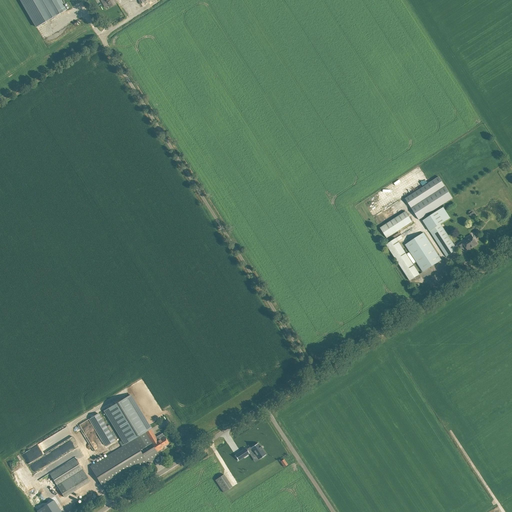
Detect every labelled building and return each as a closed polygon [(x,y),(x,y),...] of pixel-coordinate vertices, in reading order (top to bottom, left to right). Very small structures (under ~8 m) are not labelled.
[(20,0),(36,27),(65,10),(59,0),(20,0)] [(405,198),(419,220),(452,198),(438,176),(405,198)] [(455,246),(441,224),(450,218),(443,207),(423,220),(446,257),(459,248),(457,245),(455,246)] [(380,228),(387,238),(412,222),(405,211),(380,228)] [(405,245),(423,272),(441,260),(424,233),(405,245)] [(460,250),(463,248),(462,246),(464,245),(467,250),(477,244),(473,237),(465,242),(463,239),(460,241),(461,242),(457,245),(459,248),(460,250)] [(419,274),(396,238),(386,244),(410,280),(419,274)] [(101,460),(90,467),(101,485),(104,490),(152,460),(153,460),(159,456),(157,452),(145,432),(150,429),(130,395),(128,396),(112,406),(105,410),(126,445),(125,446),(101,460)] [(115,441),(98,413),(90,419),(106,446),(115,441)] [(90,431),(95,429),(90,420),(80,424),(86,436),(91,433),(90,431)] [(150,429),(145,432),(157,452),(163,448),(162,447),(169,443),(163,433),(156,437),(151,429),(150,429)] [(61,442),(61,443),(73,439),(71,434),(63,437),(64,441),(61,442)] [(246,448),(234,455),(238,461),(249,454),(253,459),(258,456),(260,459),(266,455),(262,449),(263,449),(261,446),(260,447),(258,443),(255,445),(250,448),(251,448),(247,450),(247,449),(246,448)] [(52,451),(30,464),(35,472),(46,465),(51,472),(72,460),(70,457),(65,449),(61,451),(60,449),(53,453),(52,451)] [(50,474),(64,497),(68,495),(60,483),(76,473),(84,485),(90,481),(76,458),(50,474)] [(226,474),(216,480),(224,494),(234,488),(226,474)] [(57,500),(46,508),(48,511),(60,511),(64,510),(57,500)]
